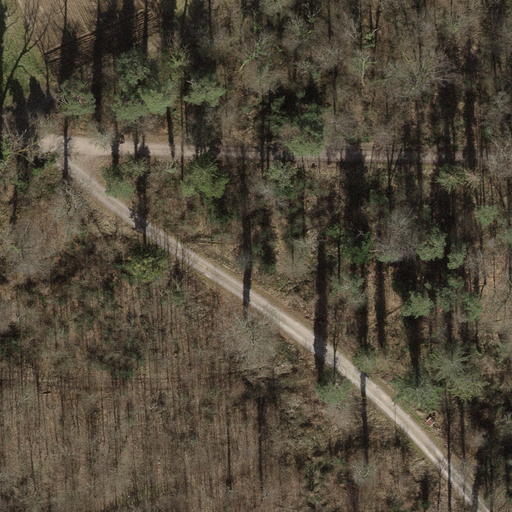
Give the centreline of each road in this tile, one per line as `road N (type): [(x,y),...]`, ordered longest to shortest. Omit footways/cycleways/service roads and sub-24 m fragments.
road 1 (track): [(485,511),(396,413),(319,345),(42,145)]
road 2 (track): [(0,135),(42,145),(511,156)]
road 3 (track): [(209,0),(199,14),(0,120)]
